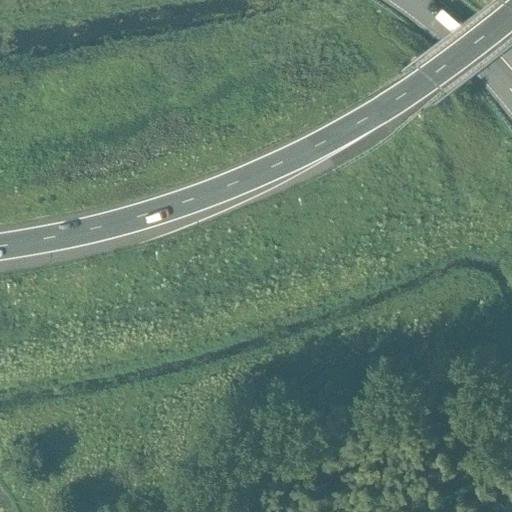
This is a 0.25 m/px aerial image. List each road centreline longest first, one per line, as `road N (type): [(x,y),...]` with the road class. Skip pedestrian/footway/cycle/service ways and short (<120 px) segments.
road 1 (motorway): [(0,246),(136,219),(233,185),(385,107),(511,13)]
road 2 (motorway): [(511,96),(401,0)]
